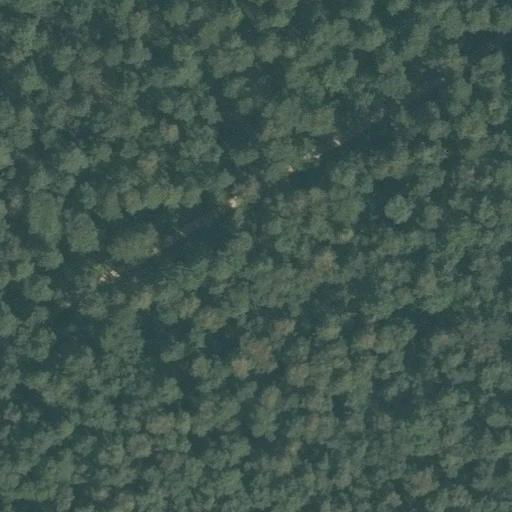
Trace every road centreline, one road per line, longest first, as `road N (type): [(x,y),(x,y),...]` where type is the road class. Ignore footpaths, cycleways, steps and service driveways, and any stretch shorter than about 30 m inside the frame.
road 1 (track): [(511,32),(0,345)]
road 2 (unknown): [(0,303),(511,3)]
